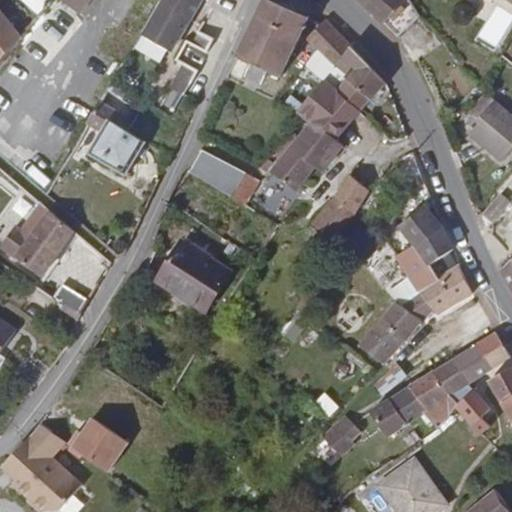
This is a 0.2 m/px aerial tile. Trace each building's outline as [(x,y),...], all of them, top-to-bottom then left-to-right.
[(0,0),(0,66),(22,39),(0,14),(0,0)] [(41,0),(37,6),(44,12),(54,0),(41,0)] [(85,0),(64,0),(82,11),(88,2),(85,0)] [(204,0),(171,0),(152,33),(177,48),(204,0)] [(305,18),(265,0),(261,0),(235,58),(277,77),(305,18)] [(389,0),(358,0),(375,16),(389,0)] [(414,1),(412,0),(389,0),(375,16),(389,29),(414,1)] [(511,13),(493,5),(475,43),(498,54),(511,23),(511,13)] [(192,82),(202,89),(233,21),(210,10),(200,33),(210,40),(203,52),(185,43),(176,60),(191,70),(197,73),(192,82)] [(351,48),(324,19),(307,41),(318,52),(327,60),(334,67),(351,48)] [(384,83),(351,48),(334,67),(327,60),(316,73),(323,80),(358,113),(384,83)] [(197,73),(191,70),(185,78),(182,77),(173,93),(183,99),(188,90),(192,82),(197,73)] [(323,80),(310,96),(346,128),(358,113),(323,80)] [(189,103),(195,94),(188,90),(183,99),(189,103)] [(469,111),(478,118),(492,100),(483,92),(469,111)] [(310,96),(298,112),(312,124),(335,142),(346,128),(310,96)] [(511,115),(492,100),(478,118),(465,134),(499,162),(511,146),(511,115)] [(102,103),(88,125),(103,135),(91,155),(127,177),(147,144),(114,121),(119,113),(102,103)] [(312,124),(270,174),(296,193),(316,171),(320,175),(342,148),(335,142),(312,124)] [(244,174),(216,160),(206,178),(234,192),(244,174)] [(234,192),(230,200),(251,212),(266,186),(244,174),(234,192)] [(358,208),(371,187),(351,176),(339,197),(358,208)] [(337,239),(358,208),(339,197),(319,228),(337,239)] [(499,197),(481,217),(493,226),(509,206),(499,197)] [(72,235),(39,206),(21,229),(15,225),(1,246),(40,276),(72,235)] [(430,215),(426,208),(400,227),(411,245),(393,257),(416,291),(457,269),(447,254),(453,247),(430,215)] [(232,271),(183,240),(158,279),(207,310),(232,271)] [(511,263),(502,273),(511,290),(511,263)] [(457,269),(416,291),(401,305),(421,323),(432,310),(436,316),(472,293),(459,268),(457,269)] [(56,301),(63,308),(79,323),(90,307),(65,289),(56,301)] [(421,323),(401,305),(398,301),(362,345),(383,364),(421,323)] [(471,335),(490,324),(478,303),(460,314),(471,335)] [(0,322),(0,350),(13,331),(0,322)] [(511,360),(496,336),(480,347),(494,369),(511,360)] [(494,369),(480,347),(457,360),(472,382),(494,369)] [(472,382),(457,360),(433,374),(455,402),(473,390),(469,384),(472,382)] [(395,365),(373,386),(380,396),(405,377),(395,365)] [(511,396),(511,368),(491,382),(503,402),(511,396)] [(455,402),(433,374),(413,385),(433,413),(436,412),(447,427),(466,417),(455,402)] [(433,413),(413,385),(401,392),(421,419),(422,420),(433,413)] [(473,390),(455,402),(466,417),(480,435),(487,430),(480,421),(489,413),(473,390)] [(421,419),(401,392),(370,411),(388,436),(418,421),(421,419)] [(511,396),(503,402),(511,417),(511,396)] [(345,416),(323,438),(338,455),(351,442),(349,438),(357,431),(345,416)] [(60,444),(33,428),(0,461),(0,473),(21,494),(18,499),(32,511),(52,511),(75,490),(45,460),(60,444)] [(331,467),(340,458),(321,440),(312,450),(331,467)] [(370,469),(389,459),(379,447),(364,461),(370,469)] [(410,458),(375,481),(395,511),(431,511),(442,505),(410,458)] [(507,511),(494,496),(473,511),(507,511)]
